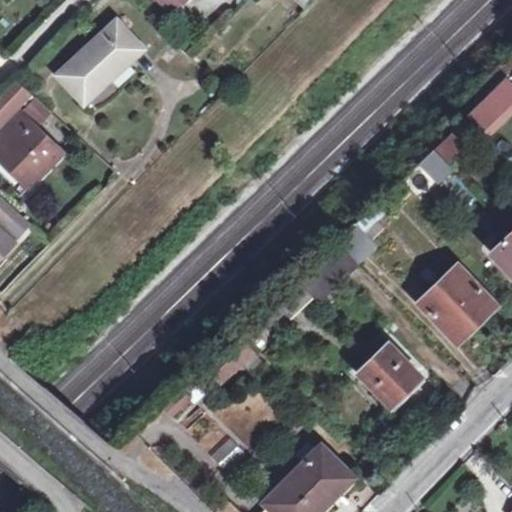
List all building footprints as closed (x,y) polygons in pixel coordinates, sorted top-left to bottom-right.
[(182,0),(156,0),(170,13),(182,0)] [(295,0),(307,11),(317,0),(295,0)] [(113,24),(58,79),(84,106),(141,51),(113,24)] [(13,84),(0,96),(0,125),(27,98),(13,84)] [(46,115),(34,104),(24,115),(37,126),(46,115)] [(0,168),(29,196),(63,161),(19,119),(0,138),(0,168)] [(453,132),(437,147),(450,159),(465,145),(453,132)] [(451,170),(433,151),(421,162),(440,181),(451,170)] [(3,203),(0,205),(0,217),(19,234),(27,225),(3,203)] [(341,244),(359,263),(376,246),(358,227),(340,244),(341,244)] [(511,228),(489,251),(511,273),(511,228)] [(0,253),(12,241),(0,230),(0,253)] [(341,244),(340,244),(302,280),(320,299),(359,263),(341,244)] [(424,301),(460,339),(496,303),(459,264),(424,301)] [(243,357),(252,349),(239,335),(231,343),(243,357)] [(243,357),(231,343),(205,368),(220,384),(254,351),(252,349),(243,357)] [(424,378),(391,346),(360,378),(393,410),(424,378)] [(224,468),(244,456),(234,441),(215,453),(224,468)] [(299,454),(308,463),(320,450),(312,442),(299,454)] [(325,511),(363,476),(358,471),(354,475),(325,446),(320,450),(308,463),(266,504),(269,507),(263,511),(325,511)]
